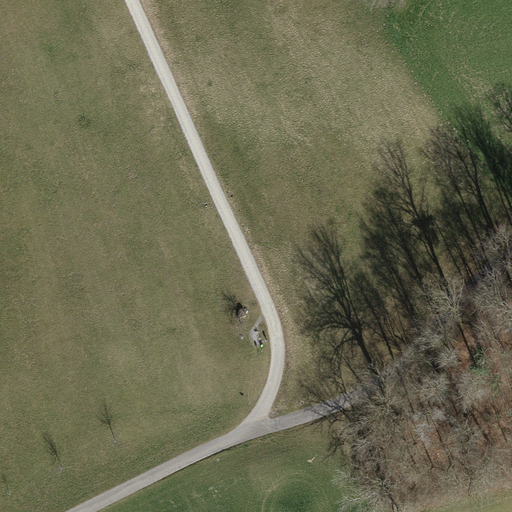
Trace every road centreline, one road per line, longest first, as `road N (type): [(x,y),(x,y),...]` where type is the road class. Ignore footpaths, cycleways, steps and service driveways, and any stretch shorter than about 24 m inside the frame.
road 1 (track): [(511,260),(409,341),(94,511)]
road 2 (track): [(261,420),(282,357),(127,0)]
